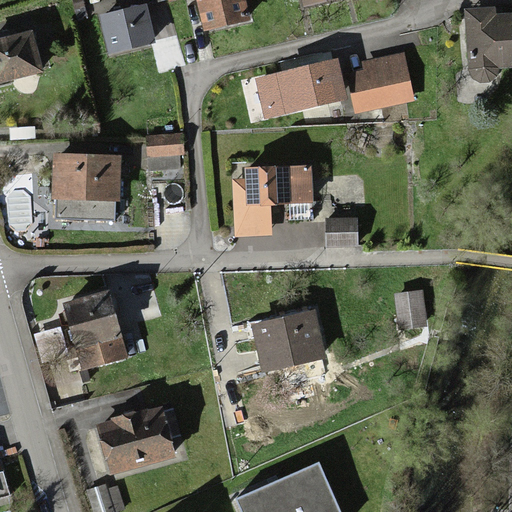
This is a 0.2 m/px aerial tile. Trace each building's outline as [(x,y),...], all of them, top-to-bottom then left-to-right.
[(149,0),(144,0),(104,8),(113,52),(158,43),(149,0)] [(244,16),(239,0),(198,0),(207,27),(244,16)] [(496,6),(464,8),(468,69),(472,78),(480,83),(490,82),(497,76),(499,68),(511,67),(511,12),(497,13),(496,6)] [(22,27),(0,31),(0,76),(32,69),(22,27)] [(333,52),(258,72),(269,115),(345,95),(333,52)] [(415,101),(404,52),(361,61),(363,68),(345,72),(354,114),(415,101)] [(175,130),(138,133),(141,164),(178,160),(175,130)] [(131,150),(60,151),(62,218),(132,216),(131,150)] [(255,175),(238,176),(241,235),(288,233),(286,207),(307,206),(304,154),(254,156),(255,175)] [(362,240),(361,213),(330,214),(331,241),(362,240)] [(101,292),(60,302),(76,364),(117,354),(101,292)] [(428,338),(423,294),(390,298),(395,342),(428,338)] [(307,305),(250,320),(261,366),(319,351),(307,305)] [(153,406),(90,422),(102,468),(164,452),(153,406)] [(232,511),(343,511),(321,462),(229,504),(232,511)]
